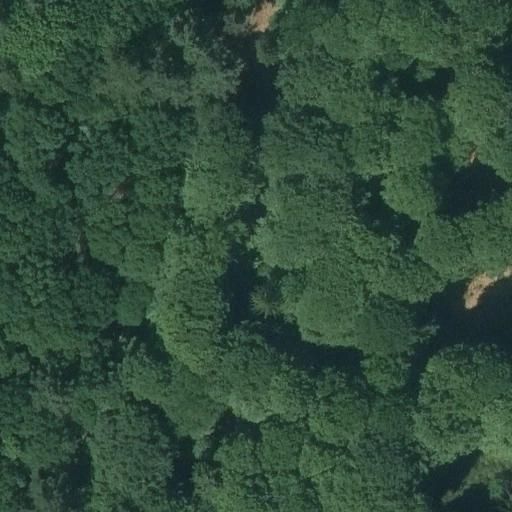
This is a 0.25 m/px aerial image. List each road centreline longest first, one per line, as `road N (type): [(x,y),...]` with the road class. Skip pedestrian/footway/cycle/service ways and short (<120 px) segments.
road 1 (track): [(511,354),(149,343),(0,293)]
road 2 (track): [(232,511),(280,0)]
road 3 (track): [(511,100),(431,0)]
